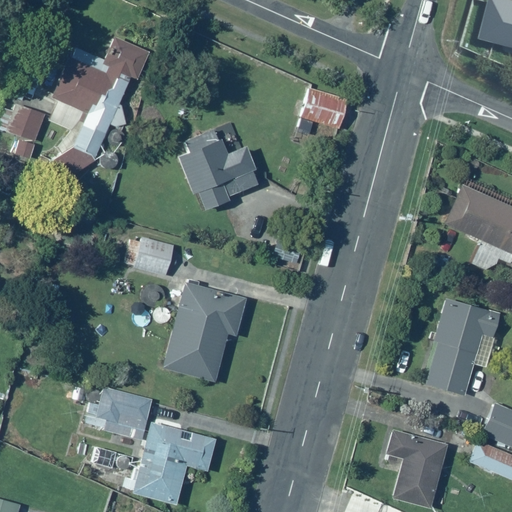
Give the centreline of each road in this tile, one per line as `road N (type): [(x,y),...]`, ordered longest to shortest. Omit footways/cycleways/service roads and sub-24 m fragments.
road 1 (residential): [(286,511),(404,71)]
road 2 (residential): [(247,0),(404,71)]
